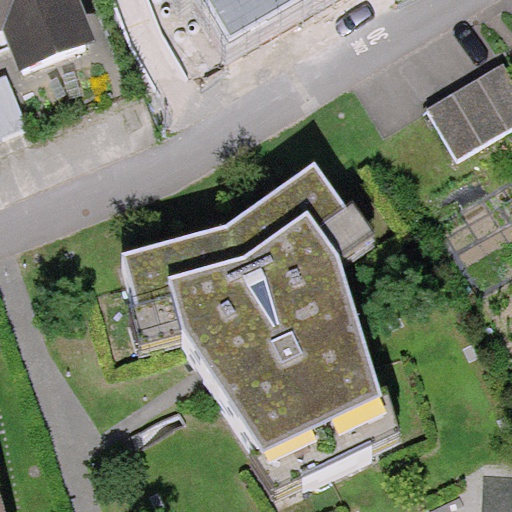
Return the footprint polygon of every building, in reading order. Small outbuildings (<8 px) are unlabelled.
[(0,0),(0,35),(10,30),(28,67),(94,35),(76,0),(0,0)] [(211,0),(230,36),(298,0),(211,0)] [(511,70),(503,56),(432,98),(466,155),(511,127),(511,70)] [(3,68),(0,70),(0,137),(31,121),(3,68)] [(236,240),(114,274),(139,364),(198,348),(266,458),(250,472),(281,511),(293,511),(419,448),(409,394),(391,398),(349,278),(381,249),(330,171),(236,240)]
